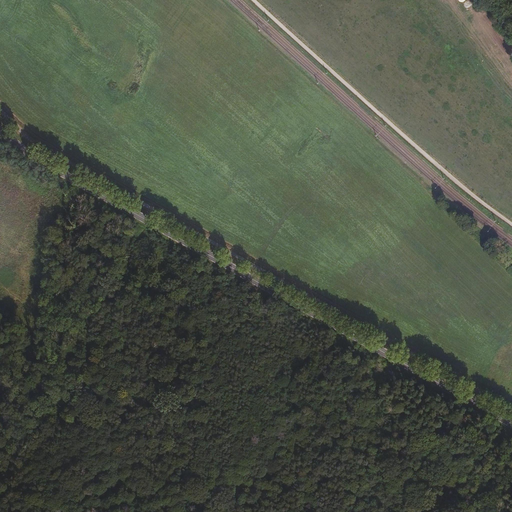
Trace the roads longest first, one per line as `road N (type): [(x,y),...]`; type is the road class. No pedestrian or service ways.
road 1 (secondary): [(0,129),(47,164),(511,424)]
road 2 (track): [(511,223),(255,0)]
